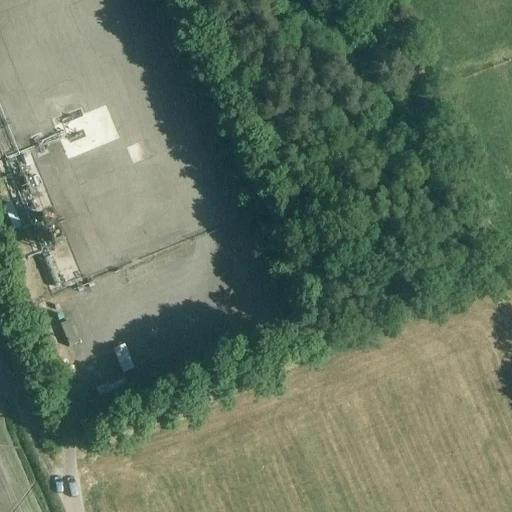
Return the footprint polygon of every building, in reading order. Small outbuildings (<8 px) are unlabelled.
[(148,155),(162,150),(157,136),(143,141),(148,155)] [(179,154),(188,179),(197,176),(189,151),(179,154)] [(80,156),(63,159),(68,189),(86,186),(80,156)] [(171,164),(142,175),(146,186),(175,175),(171,164)] [(122,208),(132,239),(147,235),(149,241),(198,226),(191,206),(165,214),(159,195),(136,202),(136,203),(122,208)] [(101,274),(128,262),(106,209),(79,221),(101,274)]
